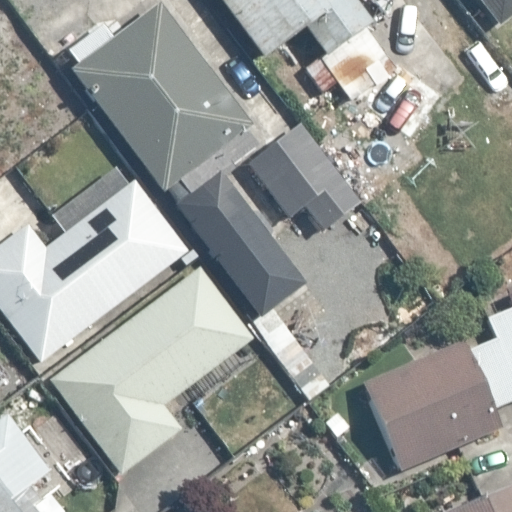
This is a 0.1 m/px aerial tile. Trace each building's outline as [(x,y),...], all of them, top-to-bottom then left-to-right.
[(59,52),(69,65),(63,70),(157,194),(246,127),(149,0),(144,0),(103,31),(97,23),(59,52)] [(394,69),(343,0),(212,0),(257,61),(297,32),(348,103),(394,69)] [(511,0),(470,0),(492,29),(511,14),(511,0)] [(359,203),(297,122),(240,165),(285,225),(302,212),(319,234),(359,203)] [(304,288),(218,170),(169,206),(255,324),(304,288)] [(184,255),(130,182),(40,250),(22,226),(0,243),(0,316),(37,365),(184,255)] [(249,340),(195,269),(46,383),(117,476),(176,431),(159,408),(249,340)] [(485,416),(511,403),(511,283),(503,288),(510,305),(481,318),(490,338),(458,352),(455,344),(355,387),(394,476),(492,433),(485,416)] [(0,511),(34,511),(19,492),(46,472),(4,416),(0,418),(0,511)] [(511,511),(511,483),(441,511),(511,511)]
